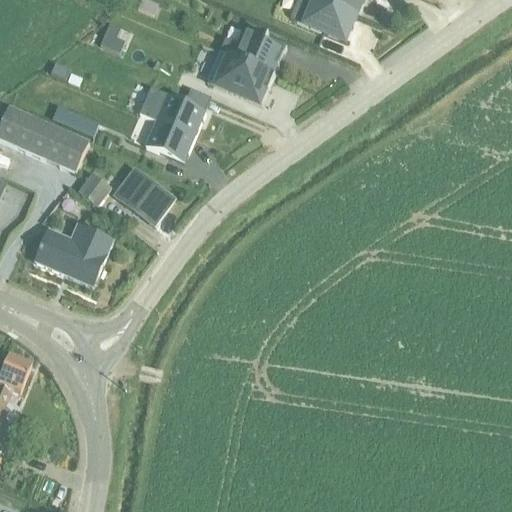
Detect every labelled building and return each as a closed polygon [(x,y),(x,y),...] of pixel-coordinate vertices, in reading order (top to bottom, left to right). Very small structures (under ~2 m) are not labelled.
[(358,18),(315,0),(300,0),(291,23),(346,46),(358,18)] [(315,0),(358,18),(366,0),(315,0)] [(143,1),(138,12),(154,19),(159,8),(143,1)] [(110,28),(101,48),(120,56),(125,45),(117,42),(121,33),(110,28)] [(220,56),(276,80),(276,78),(274,77),(277,70),(279,72),(280,70),(279,70),(288,50),(243,32),(237,47),(226,42),(220,56)] [(276,80),(220,56),(208,85),(263,109),(276,80)] [(177,133),(196,141),(207,115),(188,107),(177,133)] [(10,113),(0,135),(0,144),(76,178),(89,148),(10,113)] [(196,141),(177,133),(166,159),(185,167),(196,141)] [(134,174),(114,200),(156,230),(175,204),(134,174)] [(93,178),(79,197),(98,211),(112,192),(93,178)] [(50,234),(36,267),(94,292),(114,245),(78,230),(72,243),(50,234)] [(0,422),(8,403),(17,406),(31,371),(8,361),(0,379),(0,422)]
